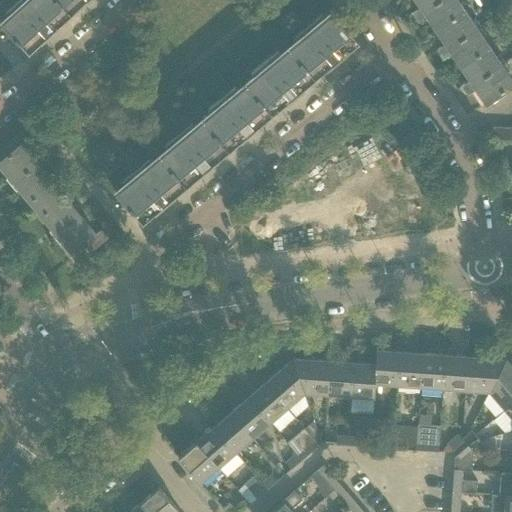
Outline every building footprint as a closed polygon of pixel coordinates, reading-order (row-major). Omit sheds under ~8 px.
[(71,15),(56,0),(25,0),(0,22),(29,54),(71,15)] [(56,0),(71,15),(87,0),(56,0)] [(416,0),(422,7),(413,13),(418,21),(427,15),(437,29),(466,9),(463,6),(459,0),(416,0)] [(466,9),(437,29),(446,43),(437,49),(443,58),(452,51),(461,66),(490,46),(484,36),(478,27),(480,26),(475,19),(473,20),(466,9)] [(333,10),(290,47),(316,78),(359,42),(333,10)] [(490,46),(461,66),(471,80),(462,86),(467,94),(476,88),(487,103),(488,102),(488,101),(511,85),(511,81),(507,73),(510,71),(500,55),(497,56),(490,46)] [(290,47),(246,83),(273,115),(316,78),(290,47)] [(246,83),(203,119),(229,151),(273,115),(246,83)] [(203,119),(160,155),(186,187),(229,151),(203,119)] [(511,127),(492,127),(491,140),(511,140),(511,127)] [(0,166),(36,209),(58,190),(20,146),(26,141),(20,134),(0,150),(0,166)] [(186,187),(160,155),(116,191),(143,223),(186,187)] [(408,165),(403,170),(421,187),(426,181),(428,179),(410,162),(408,165)] [(58,190),(36,209),(74,254),(73,255),(79,262),(108,238),(102,231),(97,235),(58,190)] [(375,384),(397,385),(400,352),(376,350),(375,364),(376,364),(375,384)] [(397,385),(420,387),(422,354),(400,352),(397,385)] [(420,387),(443,388),(445,355),(422,354),(420,387)] [(443,388),(465,390),(468,357),(445,355),(443,388)] [(465,390),(489,392),(505,360),(505,359),(468,357),(465,390)] [(308,406),(304,393),(293,359),(293,358),(265,382),(295,417),(308,406)] [(304,393),(328,394),(330,361),(293,359),(304,393)] [(489,392),(483,404),(495,418),(504,410),(511,402),(511,367),(505,360),(489,392)] [(328,394),(350,396),(353,363),(330,361),(328,394)] [(350,396),(349,412),(372,414),(374,398),(374,396),(375,384),(376,364),(375,364),(353,363),(350,396)] [(277,432),(295,417),(265,382),(248,397),(269,423),(277,432)] [(252,438),(269,423),(248,397),(230,412),(252,438)] [(505,410),(493,421),(504,434),(511,431),(511,402),(504,410),(505,410)] [(235,452),(252,438),(230,412),(213,427),(235,452)] [(415,450),(438,452),(440,426),(417,424),(415,450)] [(242,461),(235,452),(213,427),(196,442),(218,467),(225,476),(242,461)] [(287,443),(296,454),(301,460),(318,445),(303,429),(287,443)] [(447,444),(452,450),(463,441),(458,434),(447,444)] [(333,444),(347,445),(347,437),(334,436),(333,444)] [(347,437),(347,445),(360,446),(361,438),(347,437)] [(378,447),(392,448),(393,440),(379,439),(378,447)] [(393,440),(392,448),(406,449),(406,441),(393,440)] [(200,483),(218,467),(196,442),(178,458),(200,483)] [(454,457),(453,469),(461,470),(471,471),(472,452),(467,446),(463,449),(454,457)] [(301,460),(296,454),(285,463),(290,469),(301,460)] [(323,465),(316,470),(325,481),(320,486),(319,491),(325,498),(334,490),(340,485),(323,465)] [(511,473),(500,473),(499,495),(511,495),(511,473)] [(271,475),(261,483),(267,489),(277,481),(271,475)] [(453,475),(451,492),(463,493),(475,494),(476,482),(463,481),(460,480),(460,476),(453,475)] [(253,476),(244,484),(251,493),(256,499),(267,489),(261,483),(260,485),(253,476)] [(334,490),(349,508),(355,502),(340,485),(334,490)] [(158,487),(141,502),(148,511),(176,511),(178,511),(158,487)] [(272,511),(290,511),(289,510),(302,500),(294,490),(281,502),(282,504),(272,511)] [(494,494),(492,511),(511,511),(511,495),(499,495),(494,494)] [(148,511),(141,502),(129,511),(148,511)] [(349,508),(352,511),(363,511),(355,502),(349,508)] [(451,502),(449,511),(458,511),(459,502),(451,502)]
